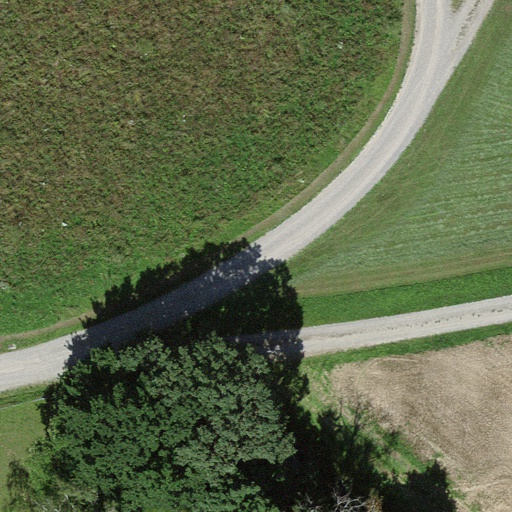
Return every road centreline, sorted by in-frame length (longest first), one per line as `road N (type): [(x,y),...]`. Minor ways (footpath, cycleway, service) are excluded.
road 1 (track): [(0,389),(277,260),(364,191),(418,120),(417,0)]
road 2 (track): [(0,373),(380,341),(511,315)]
road 3 (track): [(418,120),(470,0)]
